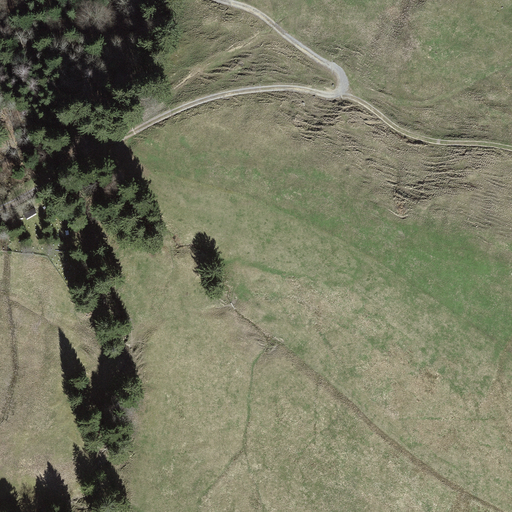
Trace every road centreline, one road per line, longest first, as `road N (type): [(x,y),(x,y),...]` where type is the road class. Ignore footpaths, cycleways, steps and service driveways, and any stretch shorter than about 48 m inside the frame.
road 1 (track): [(218,0),(252,11),(336,68),(342,92),(278,88),(211,97),(73,153),(0,200)]
road 2 (track): [(511,146),(410,134),(342,92)]
